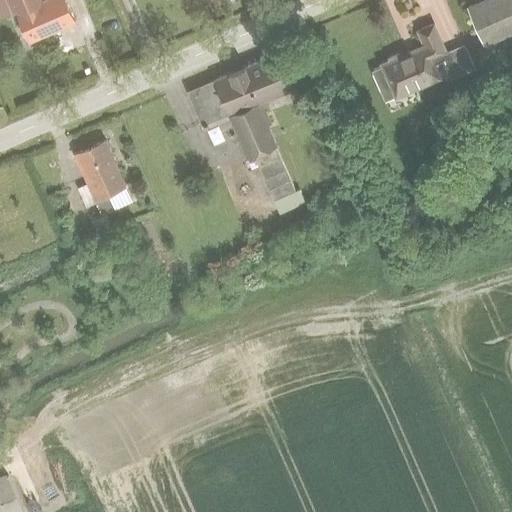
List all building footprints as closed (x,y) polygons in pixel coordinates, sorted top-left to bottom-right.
[(0,0),(0,16),(16,10),(11,0),(0,0)] [(11,0),(16,10),(29,41),(79,20),(70,0),(11,0)] [(511,0),(478,0),(469,4),(487,45),(511,34),(511,0)] [(424,42),(382,60),(398,97),(437,80),(430,66),(452,56),(450,51),(437,22),(419,30),(424,42)] [(460,75),(477,67),(467,44),(450,51),(452,56),(460,75)] [(294,86),(282,57),(253,70),(250,64),(228,73),(230,76),(217,82),(230,114),(261,101),(294,86)] [(215,78),(191,88),(207,124),(230,114),(217,82),(215,78)] [(261,101),(230,114),(248,156),(279,143),(261,101)] [(108,136),(75,150),(95,198),(128,184),(108,136)] [(244,173),(254,195),(273,187),(294,178),(279,143),(248,156),(230,163),(236,176),(244,173)] [(283,211),(306,201),(296,177),(294,178),(273,187),(283,211)] [(24,511),(6,471),(0,473),(0,511),(24,511)]
